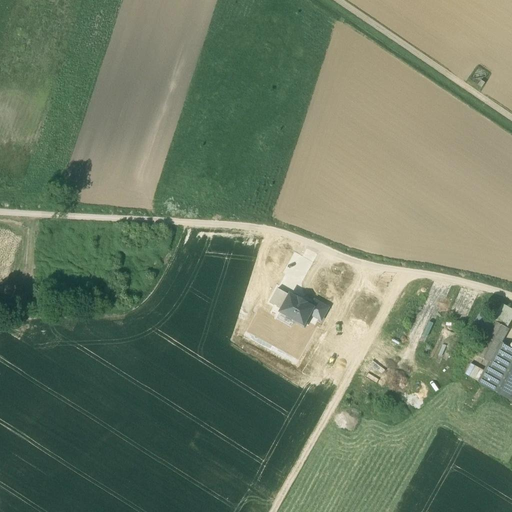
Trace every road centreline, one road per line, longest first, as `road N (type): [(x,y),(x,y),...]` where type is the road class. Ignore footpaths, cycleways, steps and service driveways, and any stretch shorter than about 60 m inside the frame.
road 1 (track): [(0,319),(131,310),(159,278),(176,222)]
road 2 (track): [(511,121),(332,0)]
road 3 (track): [(408,272),(325,421)]
